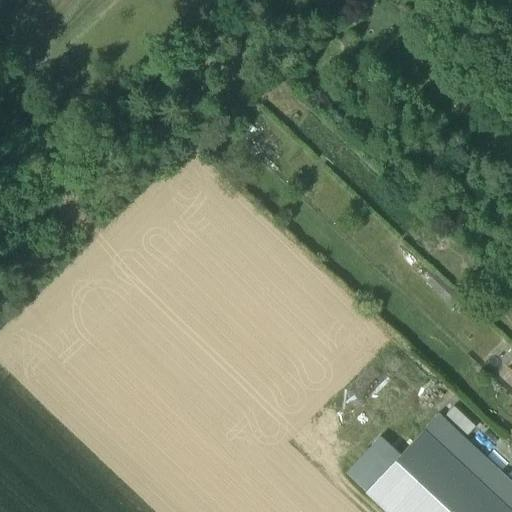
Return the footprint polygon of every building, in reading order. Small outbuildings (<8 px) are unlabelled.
[(504,19),(511,11),(511,0),(500,0),(492,8),(493,8),(502,17),(504,19)] [(344,48),(352,40),(346,34),(338,41),(344,48)] [(206,116),(197,124),(203,131),(212,123),(206,116)] [(427,282),(442,297),(441,298),(451,308),(460,299),(434,274),(427,282)] [(365,493),(385,511),(509,511),(422,431),(365,493)]
